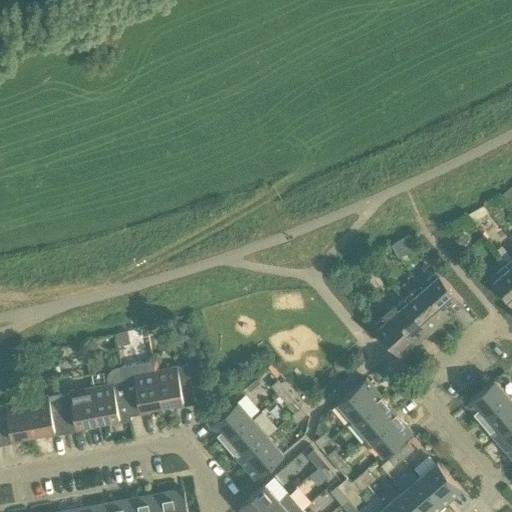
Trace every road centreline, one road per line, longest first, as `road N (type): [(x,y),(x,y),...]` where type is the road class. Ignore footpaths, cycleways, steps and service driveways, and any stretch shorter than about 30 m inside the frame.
road 1 (residential): [(0,474),(171,444),(201,461),(211,511)]
road 2 (residential): [(478,511),(489,492),(485,464),(415,385)]
